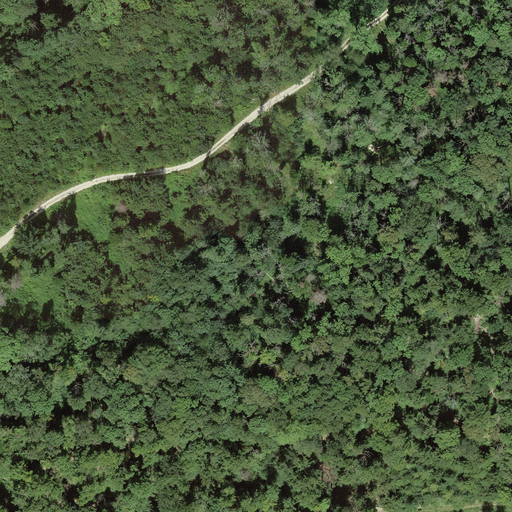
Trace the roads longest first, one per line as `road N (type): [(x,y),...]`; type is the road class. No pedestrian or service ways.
road 1 (track): [(399,0),(296,88),(174,170)]
road 2 (track): [(0,245),(67,193),(174,170)]
road 3 (track): [(164,62),(54,53),(0,74)]
